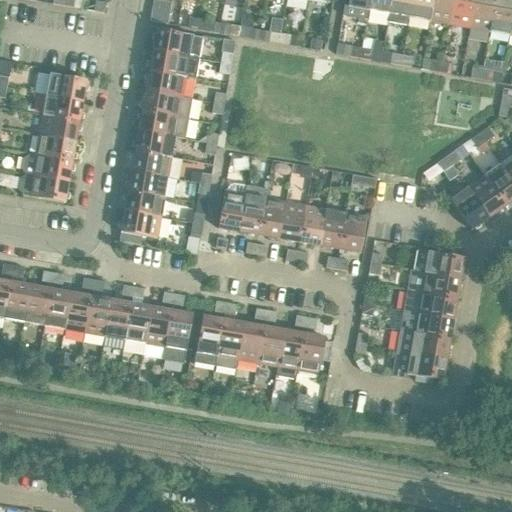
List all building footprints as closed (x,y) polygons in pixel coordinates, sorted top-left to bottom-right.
[(73,9),(74,0),(63,0),(62,7),(73,9)] [(366,21),(369,0),(348,0),(347,7),(344,6),(342,17),(366,21)] [(388,15),(390,0),(369,0),(366,21),(368,12),(388,15)] [(407,27),(408,19),(411,0),(390,0),(388,15),(386,23),(407,27)] [(428,22),(432,0),(411,0),(408,19),(428,22)] [(448,26),(452,0),(432,0),(428,22),(448,26)] [(469,30),(473,0),(452,0),(448,26),(469,30)] [(488,33),(493,0),(473,0),(469,30),(488,33)] [(509,37),(511,18),(511,0),(493,0),(488,33),(509,37)] [(103,15),(105,4),(95,2),(93,13),(103,15)] [(166,26),(168,15),(158,13),(156,24),(166,26)] [(198,31),(199,21),(189,19),(187,29),(198,31)] [(207,33),(210,22),(199,21),(198,31),(207,33)] [(238,38),(240,28),(229,26),(227,37),(238,38)] [(248,40),(250,30),(240,28),(238,38),(248,40)] [(198,60),(202,39),(156,31),(152,53),(188,59),(188,58),(198,60)] [(278,46),(280,35),(270,33),(267,44),(278,46)] [(288,47),(291,37),(280,35),(278,46),(288,47)] [(319,53),(321,42),(310,40),(309,51),(319,53)] [(359,60),(361,49),(351,47),(349,58),(359,60)] [(370,62),(372,51),(361,49),(359,60),(370,62)] [(185,78),(188,59),(152,53),(148,72),(185,78)] [(230,66),(232,55),(221,53),(219,64),(230,66)] [(399,67),(401,56),(391,54),(389,65),(399,67)] [(410,69),(412,58),(401,56),(399,67),(410,69)] [(440,74),(441,63),(431,62),(429,72),(440,74)] [(450,76),(452,65),(441,63),(440,74),(450,76)] [(229,76),(230,66),(219,64),(218,74),(229,76)] [(480,81),(482,70),(471,68),(469,79),(480,81)] [(490,83),(492,72),(482,70),(480,81),(490,83)] [(181,99),(185,78),(148,72),(145,93),(181,99)] [(81,103),(85,82),(49,75),(45,96),(81,103)] [(187,120),(191,101),(181,99),(145,93),(141,112),(187,120)] [(223,106),(225,96),(214,94),(212,104),(223,106)] [(78,123),(81,103),(45,96),(42,116),(78,123)] [(510,109),(511,98),(501,96),(499,107),(510,109)] [(221,116),(223,106),(212,104),(211,114),(221,116)] [(508,119),(510,109),(499,107),(497,117),(508,119)] [(184,141),(187,120),(141,112),(138,132),(184,141)] [(74,143),(78,123),(42,116),(38,137),(74,143)] [(493,138),(487,129),(478,135),(484,144),(493,138)] [(170,160),(174,139),(184,141),(138,132),(134,153),(170,160)] [(216,146),(218,136),(207,134),(205,144),(216,146)] [(484,144),(478,135),(469,141),(476,150),(484,144)] [(71,163),(74,143),(38,137),(34,157),(71,163)] [(214,157),(216,147),(216,146),(205,144),(203,155),(214,157)] [(460,161),(453,152),(445,158),(451,167),(460,161)] [(167,178),(170,160),(134,153),(131,172),(167,178)] [(511,156),(500,165),(511,181),(511,156)] [(67,184),(71,163),(34,157),(34,158),(28,157),(23,159),(21,171),(25,175),(24,176),(67,184)] [(451,167),(445,158),(436,164),(443,173),(451,167)] [(511,201),(511,181),(500,165),(484,177),(505,207),(511,201)] [(163,199),(167,178),(131,172),(127,193),(163,199)] [(209,187),(211,176),(200,174),(198,185),(209,187)] [(63,204),(67,184),(24,176),(24,177),(20,179),(18,191),(21,194),(21,197),(63,204)] [(505,207),(484,177),(466,189),(488,219),(505,207)] [(207,197),(209,187),(198,185),(196,195),(207,197)] [(238,233),(246,187),(233,185),(229,186),(227,189),(226,194),(223,193),(217,229),(238,233)] [(258,237),(266,191),(246,187),(238,233),(258,237)] [(488,219),(466,189),(449,201),(470,231),(488,219)] [(278,240),(285,204),(264,200),(266,191),(258,237),(278,240)] [(160,219),(163,199),(127,193),(124,213),(160,219)] [(297,244),(304,207),(285,204),(278,240),(297,244)] [(319,247),(325,211),(304,207),(297,244),(319,247)] [(338,251),(345,215),(325,211),(319,247),(338,251)] [(156,240),(159,225),(160,219),(124,213),(118,243),(139,246),(140,237),(156,240)] [(202,227),(204,216),(193,214),(191,225),(202,227)] [(360,255),(365,225),(366,218),(345,215),(338,251),(360,255)] [(200,237),(202,227),(191,225),(189,235),(200,237)] [(225,251),(227,241),(216,239),(214,249),(225,251)] [(254,256),(256,246),(246,244),(244,255),(254,256)] [(265,258),(267,248),(256,246),(254,256),(265,258)] [(294,263),(296,253),(286,251),(284,262),(294,263)] [(459,281),(463,259),(417,251),(413,272),(423,274),(459,281)] [(305,265),(307,255),(296,253),(294,263),(305,265)] [(380,267),(382,256),(371,254),(369,265),(380,267)] [(335,270),(337,260),(326,258),(324,269),(335,270)] [(345,272),(347,262),(337,260),(335,270),(345,272)] [(10,278),(12,267),(2,265),(0,276),(10,278)] [(378,277),(380,267),(369,265),(367,275),(378,277)] [(21,280),(23,269),(12,267),(10,278),(21,280)] [(51,285),(52,274),(42,272),(40,283),(51,285)] [(61,287),(63,276),(52,274),(51,285),(61,287)] [(455,302),(459,281),(423,274),(419,294),(407,292),(407,294),(455,302)] [(91,292),(93,281),(82,279),(80,290),(91,292)] [(101,294),(103,283),(93,281),(91,292),(101,294)] [(0,319),(3,320),(9,284),(0,282),(0,319)] [(23,324),(30,288),(9,284),(3,320),(23,324)] [(130,299),(132,288),(122,287),(121,297),(130,299)] [(43,327),(50,291),(30,288),(23,324),(43,327)] [(141,301),(143,290),(132,288),(130,299),(141,301)] [(63,331),(70,295),(50,291),(43,327),(63,331)] [(171,306),(173,295),(163,294),(161,304),(171,306)] [(452,320),(455,302),(407,294),(404,312),(452,320)] [(83,334),(90,298),(70,295),(63,331),(83,334)] [(182,308),(183,297),(173,295),(171,306),(182,308)] [(373,307),(374,296),(364,295),(362,305),(373,307)] [(103,338),(110,302),(90,298),(83,334),(103,338)] [(123,341),(129,305),(110,302),(103,338),(123,341)] [(223,315),(225,305),(215,303),(213,314),(223,315)] [(144,345),(150,309),(129,305),(123,341),(143,345),(144,345)] [(233,371),(241,325),(233,323),(236,306),(225,305),(223,315),(222,321),(221,321),(213,367),(233,371)] [(371,317),(373,307),(362,305),(360,315),(371,317)] [(162,361),(170,312),(150,309),(144,345),(143,345),(141,357),(162,361)] [(263,322),(264,312),(255,310),(253,321),(263,322)] [(183,364),(191,316),(170,312),(162,361),(183,364)] [(274,324),(276,314),(264,312),(263,322),(274,324)] [(448,342),(452,320),(404,312),(400,333),(448,342)] [(304,329),(306,319),(295,317),(294,328),(304,329)] [(213,367),(221,321),(201,318),(193,364),(213,367)] [(314,331),(316,321),(306,319),(304,329),(314,331)] [(255,365),(262,329),(241,325),(233,371),(234,371),(236,361),(255,365)] [(276,368),(283,332),(262,329),(255,365),(276,368)] [(297,372),(303,336),(283,332),(276,368),(297,372)] [(445,360),(448,342),(400,333),(397,352),(445,360)] [(366,347),(367,336),(357,335),(355,345),(366,347)] [(328,361),(331,344),(323,343),(324,339),(303,336),(297,372),(317,376),(320,359),(328,361)] [(364,357),(366,347),(355,345),(353,355),(364,357)] [(441,382),(445,360),(397,352),(392,378),(405,380),(406,376),(414,377),(414,382),(430,385),(431,380),(441,382)]
